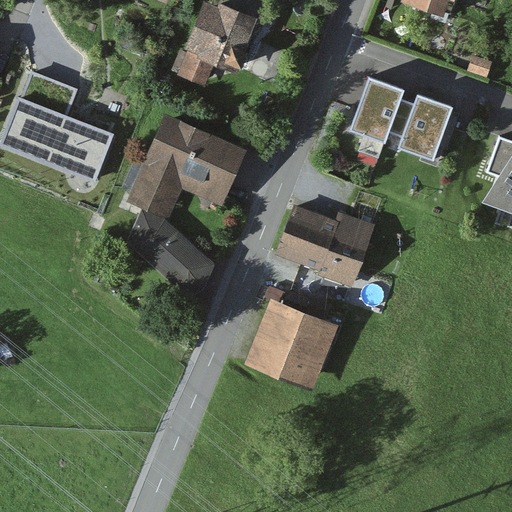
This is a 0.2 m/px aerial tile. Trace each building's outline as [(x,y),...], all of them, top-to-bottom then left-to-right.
[(117,0),(172,19),(178,0),(117,0)] [(463,0),(465,0),(464,0),(397,0),(397,2),(443,19),(449,0),(463,0)] [(228,26),(220,43),(203,35),(188,68),(242,93),(265,43),(228,26)] [(353,155),(388,169),(409,120),(374,106),(353,155)] [(253,161),(169,125),(130,213),(172,231),(186,200),(227,219),(253,161)] [(401,177),(437,191),(456,139),(420,126),(401,177)] [(511,189),(491,222),(511,235),(511,189)] [(276,266),(356,304),(377,260),(297,222),(276,266)] [(201,304),(218,272),(148,237),(132,268),(201,304)] [(317,405),(342,349),(271,317),(246,372),(317,405)]
